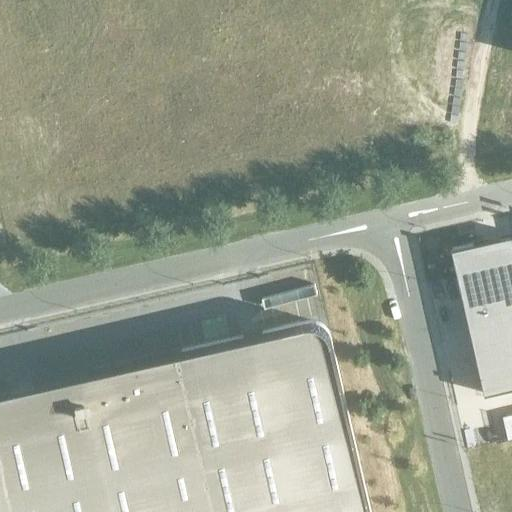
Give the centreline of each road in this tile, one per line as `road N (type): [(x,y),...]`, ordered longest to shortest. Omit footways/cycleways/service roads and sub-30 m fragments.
road 1 (unclassified): [(386,221),(0,308)]
road 2 (unclassified): [(453,511),(386,221)]
road 3 (unclassified): [(511,191),(386,221)]
